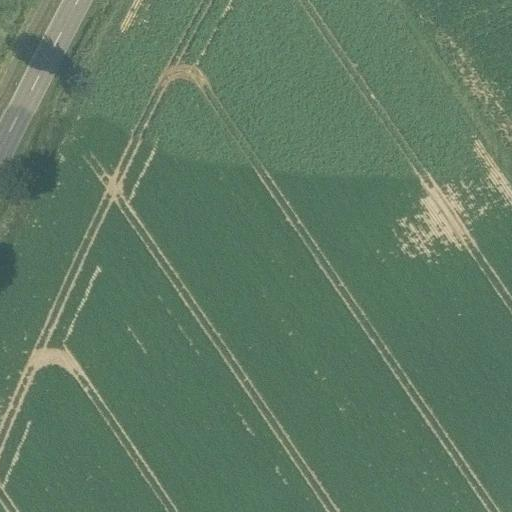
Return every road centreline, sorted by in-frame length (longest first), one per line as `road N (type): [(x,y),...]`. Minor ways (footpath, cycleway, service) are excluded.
road 1 (track): [(511,172),(395,0)]
road 2 (secondary): [(0,155),(77,0)]
